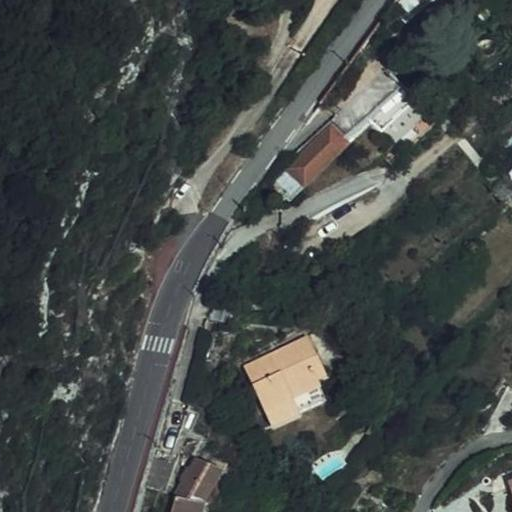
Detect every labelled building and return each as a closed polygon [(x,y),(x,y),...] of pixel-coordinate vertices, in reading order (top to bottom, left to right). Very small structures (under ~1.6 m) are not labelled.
[(381,131),(416,95),(404,82),(369,118),(381,131)] [(303,180),(342,143),(329,128),(289,166),(303,180)] [(260,376),(254,379),(268,407),(298,391),(305,404),(333,390),(314,351),(322,347),(312,327),(250,357),(260,376)] [(250,357),(245,359),(254,379),(260,376),(250,357)] [(298,391),(268,407),(275,422),(306,408),(305,404),(298,391)] [(208,498),(225,468),(199,452),(180,485),(174,511),(199,511),(203,497),(208,498)] [(475,511),(469,500),(446,511),(475,511)]
